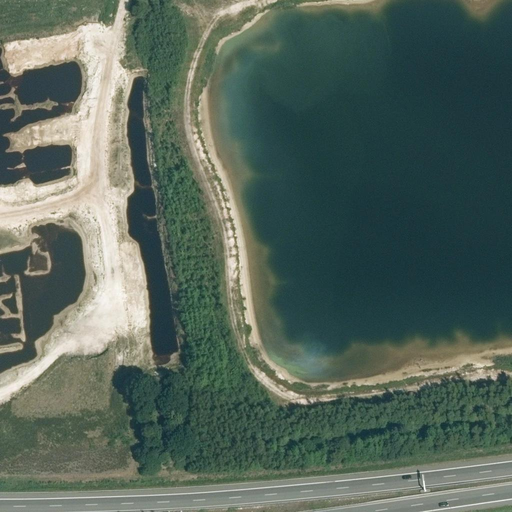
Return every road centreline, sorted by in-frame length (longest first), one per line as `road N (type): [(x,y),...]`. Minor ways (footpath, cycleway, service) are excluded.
road 1 (trunk): [(511,468),(276,494),(0,506)]
road 2 (trunk): [(370,511),(511,492)]
